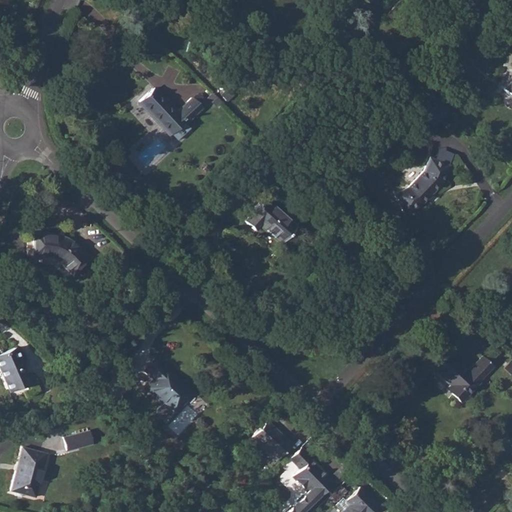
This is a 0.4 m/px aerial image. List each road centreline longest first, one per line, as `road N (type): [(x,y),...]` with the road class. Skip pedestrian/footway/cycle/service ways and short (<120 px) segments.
road 1 (residential): [(29,140),(316,404)]
road 2 (residential): [(316,404),(511,202)]
road 3 (residential): [(316,404),(419,508)]
